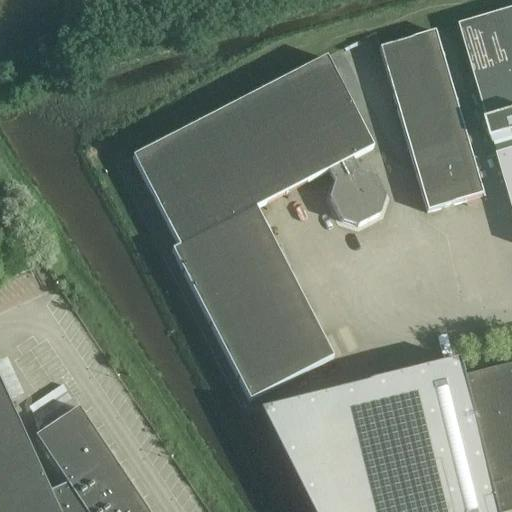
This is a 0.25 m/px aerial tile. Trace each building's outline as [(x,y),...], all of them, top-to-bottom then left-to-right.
[(511,12),(463,27),(492,124),(490,124),(496,145),(511,140),(511,12)] [(381,51),(429,215),(489,197),(441,33),(381,51)] [(374,151),(327,61),(134,161),(179,250),(172,253),(250,404),(334,360),(257,211),(329,174),(335,185),(329,202),(341,224),(358,229),(380,218),(386,201),(375,179),(357,173),(351,162),(374,151)] [(511,153),(498,158),(511,205),(511,153)] [(259,414),(308,511),(499,511),(463,364),(259,414)] [(511,511),(511,370),(469,381),(500,511),(511,511)] [(51,494),(0,382),(0,511),(146,511),(78,410),(35,439),(67,487),(51,494)]
